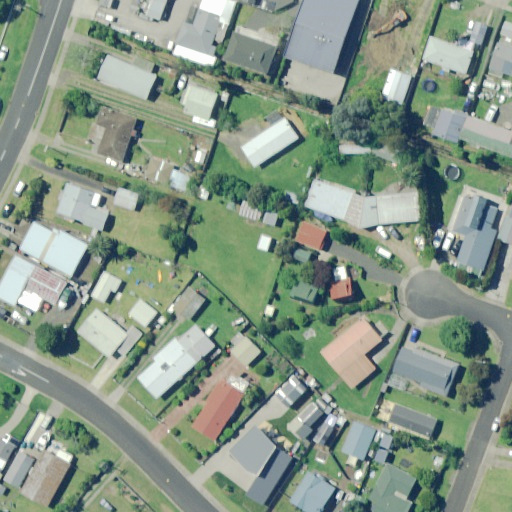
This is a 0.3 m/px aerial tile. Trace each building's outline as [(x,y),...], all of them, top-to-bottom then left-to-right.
[(120,0),(101,0),(99,5),(116,11),(120,0)] [(169,0),(154,0),(150,16),(163,20),(169,0)] [(237,2),(232,0),(204,0),(195,29),(186,26),(179,47),(200,54),(198,60),(216,66),(237,2)] [(360,0),(307,0),(288,57),(335,73),(360,0)] [(488,26),(477,22),(470,41),(481,45),(488,26)] [(511,24),(505,22),(500,36),(511,39),(511,24)] [(281,41),(241,28),(229,61),(269,74),(281,41)] [(473,53),(431,39),(423,60),(466,75),(473,53)] [(511,44),(499,40),(489,68),(511,76),(511,44)] [(158,77),(108,56),(98,78),(149,100),(158,77)] [(411,76),(391,69),(382,98),(403,104),(411,76)] [(494,76),(485,73),(477,96),(486,99),(494,76)] [(218,95),(191,85),(184,104),(187,105),(185,112),(199,117),(209,120),(218,95)] [(461,139),(469,117),(440,106),(439,109),(430,106),(423,125),(435,129),(433,134),(460,143),(461,139)] [(106,162),(119,167),(121,161),(124,162),(139,120),(104,108),(98,126),(109,130),(101,154),(108,156),(106,162)] [(511,131),(469,117),(461,139),(511,157),(511,131)] [(299,138),(285,118),(243,147),(256,167),(299,138)] [(372,154),(372,144),(340,144),(340,153),(372,154)] [(199,149),(194,161),(203,164),(208,153),(199,149)] [(147,176),(187,192),(193,177),(174,169),(175,166),(155,158),(147,176)] [(406,172),(396,172),(397,188),(407,188),(406,172)] [(354,194),(316,179),(305,208),(361,228),(422,220),(419,190),(363,196),(354,194)] [(66,215),(65,218),(76,222),(77,220),(85,223),(84,226),(104,233),(112,214),(98,208),(103,195),(71,182),(59,213),(66,215)] [(212,187),(204,184),(199,197),(207,200),(212,187)] [(140,195),(121,188),(116,204),(135,210),(140,195)] [(489,200),(466,193),(453,232),(466,236),(458,261),(484,270),(496,232),(491,230),(498,209),(487,206),(489,200)] [(264,210),(244,203),(239,214),(260,222),(264,210)] [(511,204),(509,204),(498,241),(511,245),(511,269),(511,274),(511,273),(511,204)] [(280,215),(269,210),(264,222),(275,226),(280,215)] [(327,231),(302,221),(294,240),(319,250),(327,231)] [(55,231),(36,222),(22,249),(74,276),(90,246),(56,228),(55,231)] [(272,238),(261,235),(257,249),(268,252),(272,238)] [(124,248),(113,242),(104,257),(114,263),(124,248)] [(311,252),(295,248),(292,258),(308,263),(311,252)] [(332,252),(316,253),(317,266),(333,265),(332,252)] [(26,289),(32,292),(28,300),(37,305),(41,297),(58,305),(70,283),(17,256),(0,289),(0,295),(17,305),(26,289)] [(347,279),(344,267),(334,269),(337,283),(333,284),(337,299),(355,295),(351,278),(347,279)] [(123,281),(106,272),(93,296),(106,303),(113,290),(117,292),(123,281)] [(288,293),(299,297),(316,302),(320,286),(304,281),(302,287),(291,284),(288,293)] [(210,301),(192,286),(174,308),(193,323),(210,301)] [(158,313),(141,299),(129,313),(147,328),(158,313)] [(276,306),(267,304),(264,316),(274,318),(276,306)] [(128,334),(98,310),(80,332),(112,358),(118,350),(126,356),(143,334),(134,327),(128,334)] [(391,333),(376,314),(368,321),(365,317),(322,352),(352,389),(376,370),(364,355),(391,333)] [(217,347),(196,324),(179,339),(178,338),(155,359),(157,362),(140,378),(159,399),(217,347)] [(261,352),(240,332),(231,342),(236,347),(232,351),(247,366),(261,352)] [(413,352),(403,347),(392,372),(447,396),(460,368),(415,348),(413,352)] [(308,390),(295,375),(275,394),(288,409),(308,390)] [(246,392),(224,379),(196,427),(217,440),(246,392)] [(313,403),(287,427),(301,442),(313,431),(310,427),(323,414),(326,417),(339,405),(326,392),(313,404),(313,403)] [(437,421),(395,405),(388,422),(431,438),(437,421)] [(361,425),(353,422),(340,450),(363,460),(375,431),(361,425)] [(233,455),(249,473),(259,479),(249,496),(263,505),(292,459),(279,450),(282,446),(251,426),(233,455)] [(393,436),(384,433),(380,446),(389,449),(393,436)] [(4,439),(0,444),(0,474),(0,475),(17,447),(4,439)] [(389,452),(379,448),(374,460),(384,463),(389,452)] [(77,458),(64,451),(60,458),(46,450),(23,493),(50,508),(77,458)] [(36,459),(21,451),(5,480),(20,488),(36,459)] [(372,511),(408,511),(413,503),(407,500),(418,478),(387,463),(369,500),(372,502),(368,510),(372,511)] [(322,511),(337,491),(311,473),(291,503),(304,511),(322,511)] [(0,494),(3,497),(9,489),(0,482),(0,480),(1,480),(0,479),(0,494)]
